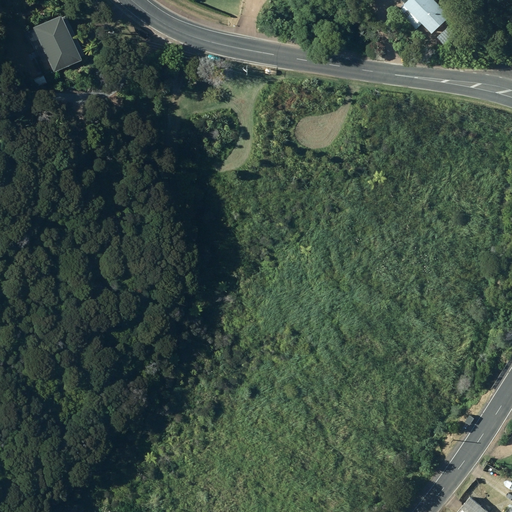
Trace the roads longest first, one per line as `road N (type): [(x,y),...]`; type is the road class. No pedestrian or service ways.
road 1 (tertiary): [(131,0),(204,41),(511,93)]
road 2 (tertiary): [(424,511),(511,389)]
